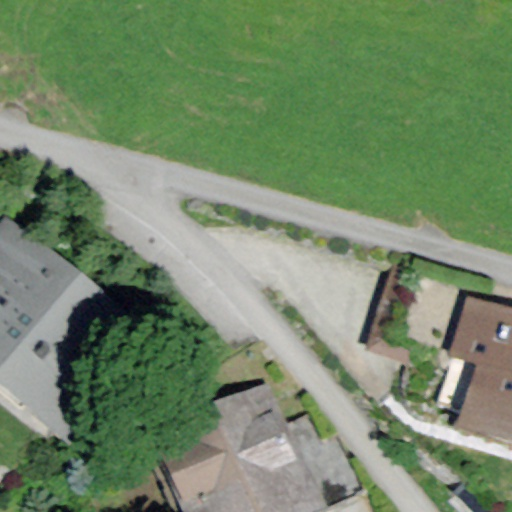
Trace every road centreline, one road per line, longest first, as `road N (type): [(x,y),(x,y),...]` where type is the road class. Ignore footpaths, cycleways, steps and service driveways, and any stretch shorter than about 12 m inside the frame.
road 1 (residential): [(411,511),(283,352),(107,164)]
road 2 (residential): [(511,279),(107,164)]
